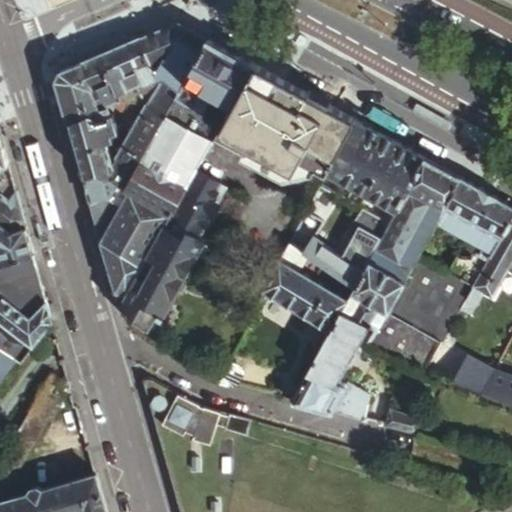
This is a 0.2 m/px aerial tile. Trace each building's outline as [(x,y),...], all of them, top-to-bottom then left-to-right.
[(173,97),(208,36),(178,19),(140,34),(150,83),(156,87),(173,97)] [(140,34),(104,48),(118,84),(150,83),(140,34)] [(254,61),(208,36),(173,97),(171,100),(189,111),(203,119),(217,127),(254,61)] [(104,48),(80,58),(98,103),(103,100),(107,97),(120,89),(121,89),(118,84),(104,48)] [(54,75),(67,119),(98,103),(80,58),(59,66),(54,75)] [(355,118),(254,61),(217,127),(295,169),(302,157),(327,170),(336,154),(355,118)] [(150,83),(118,84),(121,89),(120,89),(132,99),(143,108),(156,87),(150,83)] [(159,122),(161,119),(171,100),(173,97),(156,87),(143,108),(159,122)] [(132,99),(120,89),(107,97),(125,110),(132,99)] [(133,123),(143,108),(132,99),(125,110),(127,118),(133,123)] [(67,119),(82,173),(99,179),(111,160),(104,135),(109,134),(108,131),(109,127),(114,126),(109,108),(106,109),(103,100),(98,103),(67,119)] [(99,179),(119,191),(120,190),(132,169),(134,166),(159,122),(143,108),(133,123),(111,160),(99,179)] [(180,192),(192,170),(207,145),(196,139),(203,119),(189,111),(172,125),(161,119),(159,122),(134,166),(180,192)] [(395,209),(425,155),(355,118),(336,154),(327,170),(395,209)] [(0,156),(6,162),(8,163),(7,161),(3,146),(0,134),(0,156)] [(461,175),(425,155),(395,209),(388,221),(363,266),(355,281),(352,286),(388,306),(420,248),(439,214),(461,175)] [(0,170),(0,208),(15,188),(11,173),(8,163),(6,162),(1,169),(0,170)] [(119,191),(166,217),(180,192),(134,166),(132,169),(120,190),(119,191)] [(197,235),(207,217),(209,218),(217,206),(215,204),(224,189),(192,170),(180,192),(166,217),(197,235)] [(82,173),(89,197),(107,201),(111,204),(119,191),(99,179),(82,173)] [(511,217),(511,203),(461,175),(439,214),(476,236),(475,238),(471,241),(468,248),(468,250),(462,252),(458,249),(449,264),(476,280),(511,217)] [(15,188),(0,208),(0,222),(10,231),(25,224),(21,211),(15,188)] [(89,197),(115,286),(126,287),(166,217),(119,191),(111,204),(107,201),(89,197)] [(363,207),(343,253),(363,266),(388,221),(363,207)] [(202,237),(197,235),(166,217),(126,287),(123,292),(124,293),(129,313),(129,314),(148,326),(156,312),(158,314),(202,237)] [(511,217),(476,280),(461,306),(472,311),(485,290),(494,295),(511,263),(511,217)] [(10,231),(0,222),(0,256),(2,262),(32,251),(30,243),(25,224),(10,231)] [(313,235),(306,249),(309,250),(343,272),(355,281),(363,266),(343,253),(313,235)] [(263,285),(332,323),(352,286),(355,281),(343,272),(336,283),(301,263),(309,250),(306,249),(289,238),(263,285)] [(443,336),(449,326),(461,306),(476,280),(449,264),(420,248),(388,306),(443,336)] [(18,291),(41,283),(32,251),(2,262),(0,263),(0,271),(10,282),(18,291)] [(21,356),(52,320),(41,283),(18,291),(10,282),(4,294),(0,300),(0,343),(14,352),(21,356)] [(293,394),(334,403),(350,374),(370,337),(388,306),(352,286),(332,323),(293,394)] [(388,306),(370,337),(428,363),(443,336),(388,306)] [(443,336),(428,363),(481,386),(492,367),(449,346),(458,331),(449,326),(443,336)] [(0,370),(14,352),(0,343),(0,370)] [(228,353),(217,376),(232,380),(238,376),(243,366),(241,360),(228,353)] [(47,363),(49,372),(65,380),(67,376),(62,358),(47,363)] [(511,375),(492,367),(481,386),(511,399),(511,375)] [(0,488),(65,380),(49,372),(0,454),(0,488)] [(350,374),(334,403),(365,410),(372,387),(350,374)] [(154,396),(158,399),(163,398),(165,395),(164,390),(160,387),(156,388),(153,392),(154,396)] [(192,395),(178,388),(161,421),(184,428),(186,424),(195,427),(194,430),(213,436),(217,421),(218,416),(208,413),(212,400),(192,395)] [(387,415),(418,422),(423,406),(392,398),(387,415)] [(218,416),(228,418),(232,405),(212,400),(208,413),(218,416)] [(249,424),(252,411),(232,405),(228,418),(249,424)] [(186,424),(184,428),(184,430),(194,432),(194,430),(195,427),(186,424)] [(233,440),(222,440),(222,475),(233,475),(233,440)] [(192,474),(203,474),(202,443),(191,443),(192,474)] [(0,511),(106,511),(95,470),(0,496),(0,511)] [(222,511),(222,498),(211,498),(210,511),(222,511)]
